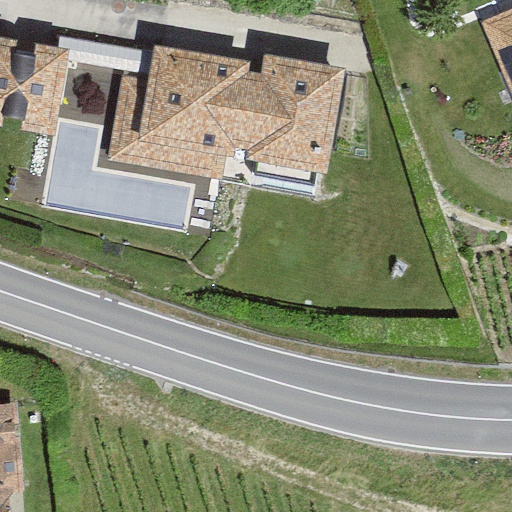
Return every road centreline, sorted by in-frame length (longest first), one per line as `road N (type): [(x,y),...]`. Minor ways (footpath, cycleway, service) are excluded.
road 1 (tertiary): [(0,291),(248,374),(374,406),(511,422)]
road 2 (residential): [(55,0),(347,49)]
